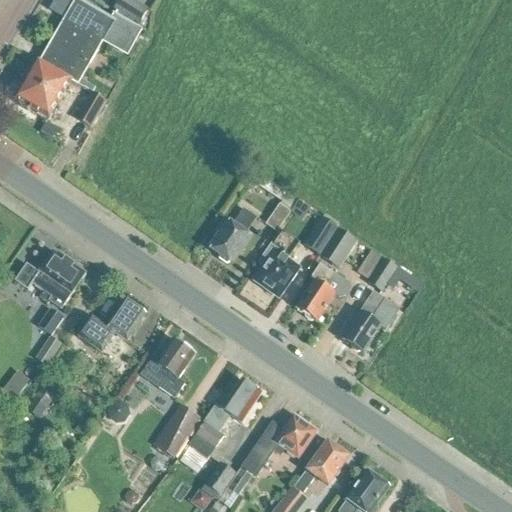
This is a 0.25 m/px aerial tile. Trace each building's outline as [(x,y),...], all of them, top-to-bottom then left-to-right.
[(41,63),(70,82),(72,83),(79,87),(102,46),(127,59),(142,33),(113,16),(111,21),(74,0),(56,0),(49,13),(64,22),(40,62),(41,63)] [(140,26),(149,11),(129,0),(119,0),(113,11),(140,26)] [(49,124),(72,83),(70,82),(41,63),(40,62),(39,64),(37,63),(13,103),(20,107),(20,111),(27,114),(30,113),(49,124)] [(92,131),(106,103),(91,94),(76,121),(92,131)] [(277,235),(291,214),(279,206),(265,227),(277,235)] [(245,237),(256,221),(243,212),(232,228),(224,223),(216,236),(219,238),(210,252),(219,259),(219,262),(226,267),(229,265),(232,267),(250,241),(245,237)] [(320,260),(338,232),(337,232),(337,231),(322,221),(304,249),(320,260)] [(338,232),(320,260),(339,273),(357,245),(338,232)] [(291,284),(297,276),(295,275),(296,272),(285,265),(298,247),(280,235),(259,266),(266,271),(257,284),(266,291),(265,293),(273,299),(275,297),(278,299),(289,283),(291,284)] [(27,267),(15,285),(27,293),(31,287),(51,300),(49,304),(52,306),(54,303),(63,309),(71,298),(86,278),(53,255),(39,275),(27,267)] [(382,262),(370,282),(368,286),(382,295),(397,270),(382,262)] [(345,300),(350,292),(349,287),(320,267),(310,281),(314,284),(296,312),(305,318),(305,320),(311,324),(314,324),(317,326),(335,299),(339,301),(345,300)] [(386,334),(400,312),(373,295),(360,315),(361,316),(343,343),(351,348),(351,351),(357,355),(360,354),(363,356),(380,330),(386,334)] [(128,312),(122,308),(106,330),(91,319),(78,338),(101,353),(114,335),(126,344),(145,318),(130,308),(128,312)] [(38,330),(51,339),(63,321),(50,312),(38,330)] [(47,368),(61,346),(49,339),(36,362),(47,368)] [(174,404),(184,389),(177,384),(195,358),(193,357),(194,352),(187,347),(183,349),(173,343),(163,358),(159,355),(152,366),(151,366),(140,380),(174,404)] [(17,374),(0,395),(13,405),(30,384),(17,374)] [(61,386),(51,379),(46,386),(45,385),(26,413),(39,422),(58,395),(56,394),(61,386)] [(240,426),(260,398),(242,385),(229,402),(225,399),(218,409),(215,407),(202,425),(203,425),(187,447),(206,461),(222,438),(217,435),(229,418),(240,426)] [(174,463),(202,423),(180,408),(153,448),(174,463)] [(315,435),(294,421),(285,434),(273,426),(240,471),(256,481),(274,455),(280,460),(286,452),(298,460),(315,435)] [(336,453),(327,447),(308,474),(307,473),(294,492),(303,498),(316,480),(328,489),(348,461),(345,459),(344,456),(339,453),(336,453)] [(221,498),(236,475),(220,464),(204,487),(221,498)] [(232,508),(251,479),(240,472),(221,501),(232,508)] [(374,511),(374,509),(388,490),(385,488),(384,486),(379,482),(377,482),(367,475),(346,504),(347,504),(340,511),(374,511)] [(300,511),(307,503),(291,490),(274,511),(300,511)]
